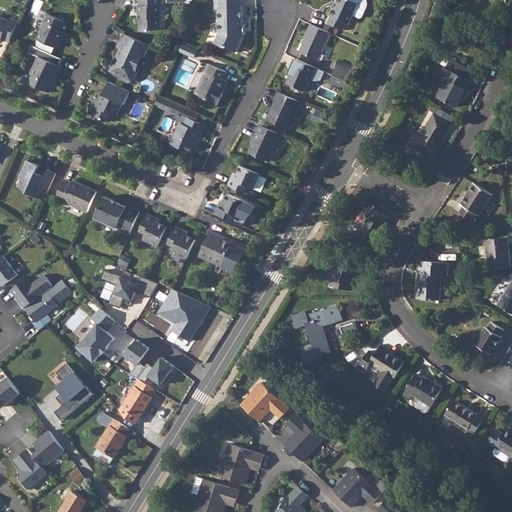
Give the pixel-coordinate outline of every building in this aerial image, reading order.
[(138,0),(139,5),(138,5),(138,13),(140,13),(140,31),(149,31),(151,29),(160,28),(159,4),(160,4),(160,0),(167,0),(168,1),(185,0),(138,0)] [(218,33),(216,38),(224,41),(225,46),(235,51),(242,36),(242,31),(239,30),(239,24),(241,24),(241,6),(239,6),(238,0),(213,0),(214,7),(217,7),(218,33)] [(335,7),(333,6),(329,14),(331,15),(328,23),(344,30),(347,23),(350,24),(354,15),(360,18),(363,17),(367,6),(368,5),(367,2),(367,0),(366,0),(352,0),(352,1),(350,0),(338,0),(337,2),(335,7)] [(45,23),(37,39),(55,47),(67,22),(47,12),(42,22),(45,23)] [(2,38),(9,41),(11,35),(18,21),(10,18),(9,21),(0,16),(0,41),(0,42),(2,38)] [(331,33),(310,23),(303,39),(305,40),(300,51),(318,60),(319,58),(322,59),(324,54),(322,53),(331,33)] [(127,34),(121,47),(123,49),(121,54),(117,56),(111,69),(121,74),(123,78),(129,81),(135,78),(138,73),(136,68),(141,57),(146,55),(150,47),(151,44),(127,34)] [(48,92),(52,84),(50,83),(54,75),(57,77),(61,67),(58,65),(61,58),(31,45),(28,52),(37,56),(25,82),(48,92)] [(184,45),(182,51),(197,56),(199,49),(184,45)] [(315,67),(297,59),(294,65),(293,65),(285,82),(304,91),(309,80),(320,81),(325,71),(315,67)] [(208,70),(198,93),(219,103),(223,94),(220,92),(222,88),(224,88),(227,79),(225,78),(227,71),(208,62),(205,69),(208,70)] [(458,74),(446,68),(443,66),(438,76),(446,81),(437,97),(456,107),(462,95),(465,90),(467,91),(472,81),(470,80),(475,71),(463,65),(458,74)] [(335,66),(331,74),(348,81),(351,73),(335,66)] [(130,90),(109,80),(103,93),(102,93),(99,99),(94,97),(88,110),(96,114),(97,117),(106,121),(111,112),(116,115),(122,102),(124,103),(130,90)] [(300,101),(278,91),(275,97),(276,99),(267,118),(288,128),(300,101)] [(162,96),(158,105),(171,111),(174,102),(162,96)] [(180,121),(170,143),(189,151),(192,144),(198,141),(205,124),(180,113),(176,120),(180,121)] [(434,114),(414,146),(430,156),(438,143),(439,144),(451,124),(434,114)] [(283,134),(259,123),(253,138),(255,139),(250,151),(268,159),(277,139),(280,141),(283,134)] [(492,144),(487,152),(495,157),(499,148),(492,144)] [(24,190),(43,199),(55,172),(47,168),(43,175),(35,171),(38,164),(27,159),(19,176),(24,178),(26,186),(24,190)] [(231,177),(228,185),(244,192),(247,186),(253,188),(260,172),(241,164),(237,173),(235,179),(231,177)] [(79,186),(80,183),(73,180),(71,182),(64,179),(55,198),(87,212),(96,190),(86,186),(85,188),(79,186)] [(464,206),(460,213),(472,221),(476,214),(479,216),(493,194),(474,183),(461,204),(464,206)] [(219,206),(215,213),(232,220),(235,213),(240,216),(248,200),(229,192),(225,201),(222,207),(219,206)] [(93,216),(130,232),(140,210),(126,204),(126,205),(103,195),(93,216)] [(367,215),(352,240),(372,251),(387,226),(384,225),(388,217),(373,208),(369,216),(367,215)] [(157,222),(151,219),(153,216),(146,213),(139,229),(145,232),(142,238),(159,245),(167,227),(157,222)] [(298,220),(294,217),(290,224),(293,227),(298,220)] [(185,235),(180,232),(181,229),(174,226),(167,241),(173,245),(171,250),(186,258),(195,239),(185,235)] [(222,240),(217,237),(218,235),(210,231),(199,255),(221,265),(221,266),(232,271),(246,250),(232,243),(231,244),(222,240)] [(507,237),(485,240),(488,269),(510,267),(507,237)] [(4,254),(0,256),(0,279),(3,284),(18,273),(4,254)] [(119,264),(128,268),(132,260),(123,256),(119,264)] [(337,257),(331,286),(351,290),(357,261),(337,257)] [(419,261),(416,298),(440,300),(442,276),(448,276),(448,264),(419,261)] [(159,283),(142,276),(140,279),(135,276),(133,281),(122,276),(123,276),(114,272),(114,273),(105,269),(102,278),(118,284),(115,291),(114,290),(109,302),(120,307),(125,295),(133,299),(137,290),(151,296),(159,283)] [(26,305),(53,285),(45,274),(32,283),(27,277),(12,289),(20,299),(18,300),(23,307),(26,305)] [(53,285),(26,305),(36,320),(34,322),(39,329),(53,319),(48,312),(58,304),(57,303),(72,291),(63,278),(53,285)] [(511,282),(511,283),(498,304),(511,313),(511,282)] [(211,305),(173,288),(159,311),(177,322),(173,329),(189,340),(211,305)] [(310,322),(308,315),(306,311),(293,316),(297,328),(307,325),(313,343),(302,346),(307,363),(320,359),(319,356),(333,352),(325,326),(344,320),(339,305),(314,313),(315,320),(310,322)] [(117,321),(102,307),(93,317),(100,322),(78,345),(95,360),(117,337),(109,330),(117,321)] [(356,321),(340,326),(345,339),(360,334),(356,321)] [(487,328),(476,344),(492,354),(502,337),(500,336),(505,330),(492,322),(488,329),(487,328)] [(137,337),(125,353),(138,363),(131,372),(134,375),(138,377),(146,365),(140,361),(151,347),(137,337)] [(366,370),(368,367),(370,363),(378,367),(383,371),(377,382),(387,389),(394,377),(395,377),(405,362),(387,352),(388,349),(382,346),(376,355),(369,351),(360,366),(366,370)] [(138,377),(145,381),(150,374),(162,383),(175,365),(163,356),(155,367),(149,362),(146,365),(138,377)] [(95,392),(68,361),(58,370),(65,379),(59,384),(64,391),(60,394),(66,401),(55,410),(63,419),(95,392)] [(140,417),(157,389),(145,381),(138,377),(134,375),(128,381),(135,386),(123,405),(140,417)] [(8,376),(0,382),(0,401),(3,406),(21,392),(8,376)] [(415,376),(405,393),(411,397),(412,394),(419,398),(416,403),(416,408),(425,412),(428,410),(442,388),(423,377),(421,379),(415,376)] [(263,383),(243,405),(261,422),(270,412),(268,410),(270,407),(272,410),(281,418),(290,408),(263,383)] [(453,401),(445,414),(474,432),(482,420),(476,416),(477,415),(453,401)] [(132,428),(104,411),(99,420),(110,427),(92,454),(110,465),(132,428)] [(294,434),(284,444),(302,461),(323,438),(296,413),(287,423),(296,432),(298,434),(296,436),(294,434)] [(496,428),(488,441),(496,446),(494,451),(495,455),(504,461),(508,459),(511,455),(511,456),(511,432),(506,428),(503,433),(496,428)] [(40,451),(34,456),(43,467),(66,449),(51,430),(34,442),(40,451)] [(228,460),(223,476),(247,484),(252,467),(249,466),(250,463),(261,467),(266,454),(251,450),(230,443),(225,459),(228,460)] [(28,448),(14,459),(23,470),(20,472),(21,479),(29,488),(48,473),(43,467),(34,456),(28,448)] [(71,473),(80,483),(87,477),(79,467),(71,473)] [(355,468),(334,490),(353,507),(362,497),(361,495),(363,493),(364,495),(374,503),(383,493),(355,468)] [(203,496),(198,511),(200,511),(224,511),(227,503),(224,501),(224,498),(237,502),(241,490),(197,476),(191,492),(200,495),(203,496)] [(300,487),(275,511),(307,511),(303,507),(301,509),(299,507),(301,505),(309,496),(300,487)] [(73,491),(59,511),(79,511),(87,500),(73,491)] [(402,511),(389,499),(379,509),(382,511),(402,511)]
